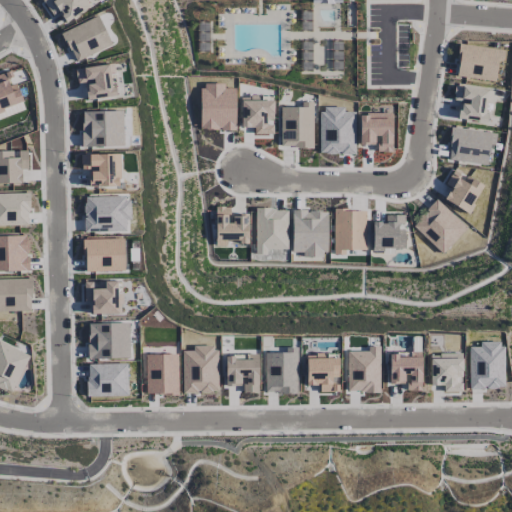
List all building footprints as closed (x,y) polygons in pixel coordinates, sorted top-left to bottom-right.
[(61,32),(74,61),(111,44),(98,15),(61,32)] [(504,49),(460,43),(456,75),(494,80),(497,59),(503,60),(504,49)] [(116,95),(115,86),(113,87),(110,64),(75,67),(77,82),(84,82),(86,98),(116,95)] [(0,73),(0,109),(22,101),(14,79),(14,80),(10,69),(0,73)] [(234,87),(223,88),(223,82),(200,83),(201,129),(235,128),(234,87)] [(488,89),(454,85),(453,98),(459,99),(457,118),(484,122),(488,89)] [(241,127),(253,126),(253,134),(273,134),(273,121),(273,100),(261,100),(261,95),(240,95),(241,127)] [(280,106),(280,147),(312,147),(312,102),(301,102),(301,106),(280,106)] [(344,106),(320,106),(320,153),(354,153),(354,111),(344,111),(344,106)] [(391,113),(359,113),(359,144),(374,144),(374,136),(377,136),(378,151),(391,151),(391,113)] [(86,187),(119,186),(119,171),(115,171),(115,151),(85,152),(86,187)] [(445,184),(450,187),(443,199),(467,213),(484,185),(463,173),(454,168),(445,184)] [(466,227),(436,199),(412,225),(442,253),(466,227)] [(247,213),(229,213),(229,206),(215,206),(215,246),(226,246),(226,241),(247,241),(247,213)] [(287,208),(256,208),(255,254),(266,254),(266,248),(287,249),(287,208)] [(291,251),(303,252),(303,256),(326,257),(327,210),(292,209),(291,251)] [(365,209),(333,209),(334,254),(344,254),(344,249),(366,249),(365,209)] [(404,248),(403,214),(385,215),(385,221),(372,221),(372,249),(404,248)] [(129,357),(128,322),(87,323),(88,358),(129,357)] [(177,353),(145,354),(146,394),(178,394),(177,353)] [(87,363),(87,395),(127,394),(127,363),(87,363)]
